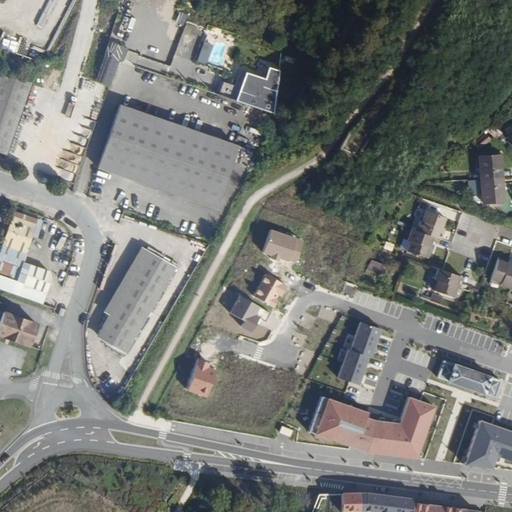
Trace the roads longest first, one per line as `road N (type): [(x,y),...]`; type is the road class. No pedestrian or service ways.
road 1 (secondary): [(0,486),(53,449),(76,444),(310,468)]
road 2 (residential): [(68,343),(96,247),(87,221),(68,205),(0,180)]
road 3 (secondary): [(310,468),(93,424)]
road 4 (residential): [(404,329),(314,302),(272,354),(220,343)]
road 5 (unknown): [(28,191),(96,0)]
road 6 (secondary): [(310,468),(511,494)]
road 7 (unknown): [(79,212),(102,124),(128,75)]
